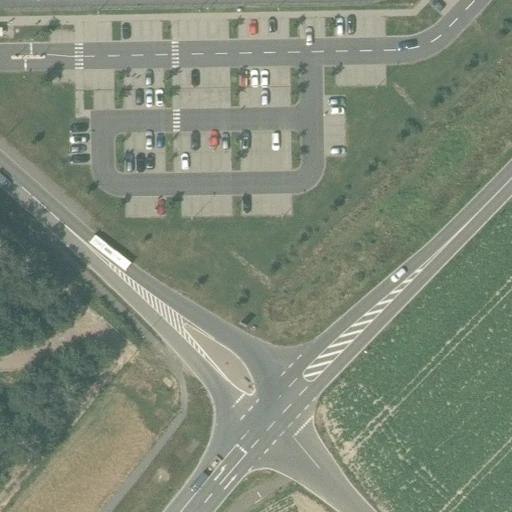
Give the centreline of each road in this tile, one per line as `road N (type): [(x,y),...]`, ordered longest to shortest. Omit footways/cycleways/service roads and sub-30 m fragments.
road 1 (unclassified): [(270,422),(226,365),(0,167)]
road 2 (secondary): [(270,422),(511,175)]
road 3 (residential): [(270,422),(357,511)]
